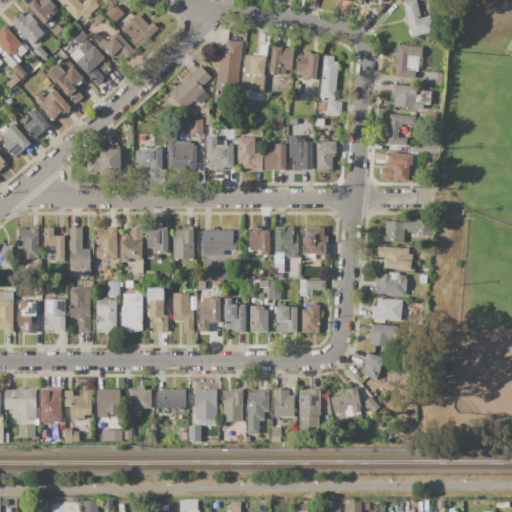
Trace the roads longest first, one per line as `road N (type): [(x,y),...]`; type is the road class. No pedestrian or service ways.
road 1 (residential): [(311,364),(343,338),(366,55),(359,37)]
road 2 (residential): [(29,185),(54,196),(353,199)]
road 3 (residential): [(0,362),(311,364)]
road 4 (residential): [(0,208),(217,10)]
road 5 (residential): [(176,0),(359,37)]
